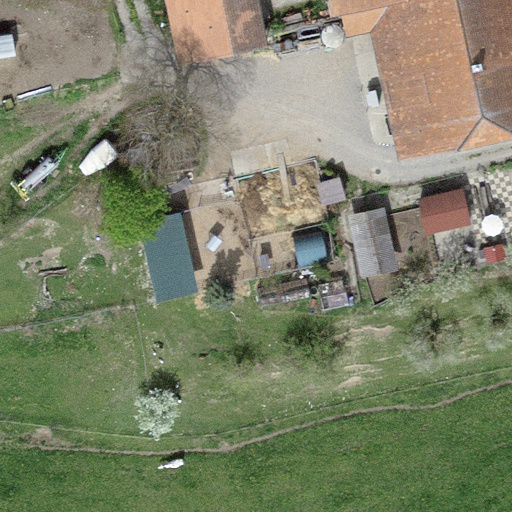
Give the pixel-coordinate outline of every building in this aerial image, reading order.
[(171,0),(182,53),(255,38),(246,0),(171,0)] [(380,67),(395,137),(511,111),(511,0),(337,0),(343,24),(397,12),(407,61),(380,67)] [(511,162),(499,169),(511,195),(511,162)] [(427,199),(428,222),(473,220),(472,197),(427,199)] [(188,207),(147,211),(157,291),(197,286),(188,207)]
